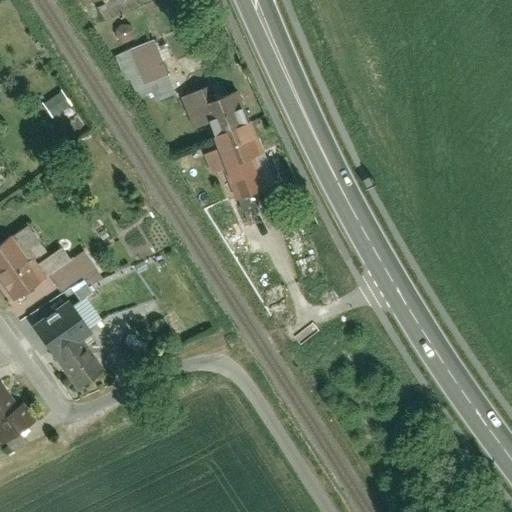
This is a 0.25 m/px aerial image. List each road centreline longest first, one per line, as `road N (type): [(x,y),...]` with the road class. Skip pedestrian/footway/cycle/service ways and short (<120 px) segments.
road 1 (residential): [(0,318),(69,412),(195,367),(235,378),(324,511)]
road 2 (primary): [(255,0),(392,283)]
road 3 (primary): [(392,283),(511,461)]
road 4 (residential): [(278,329),(392,283)]
